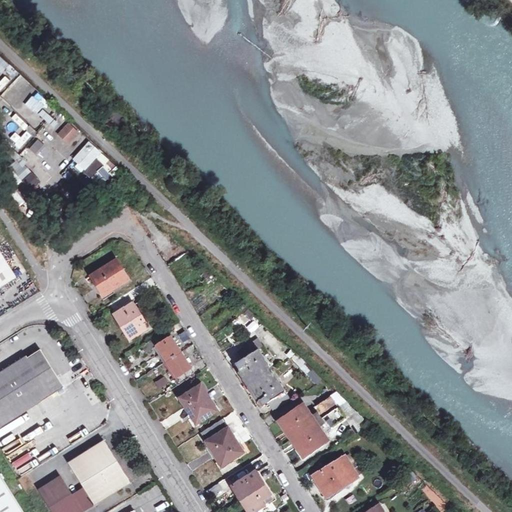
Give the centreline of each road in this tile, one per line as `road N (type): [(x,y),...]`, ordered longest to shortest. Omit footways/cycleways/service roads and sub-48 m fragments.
road 1 (residential): [(311,511),(131,225),(61,257),(57,295)]
road 2 (residential): [(189,511),(57,295)]
